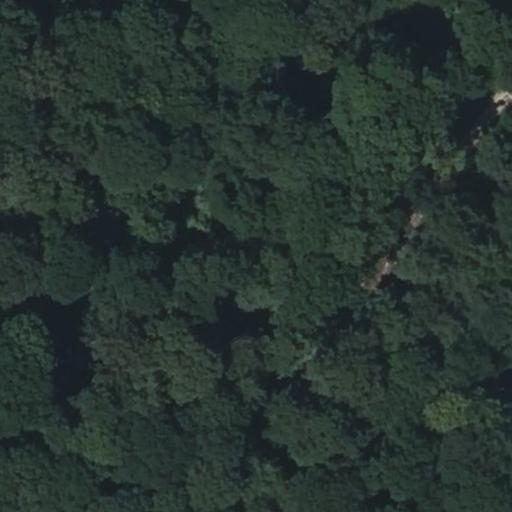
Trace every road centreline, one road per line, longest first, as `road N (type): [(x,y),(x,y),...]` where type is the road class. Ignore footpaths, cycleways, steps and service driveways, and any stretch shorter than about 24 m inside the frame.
road 1 (track): [(0,341),(511,100)]
road 2 (track): [(361,511),(511,126)]
